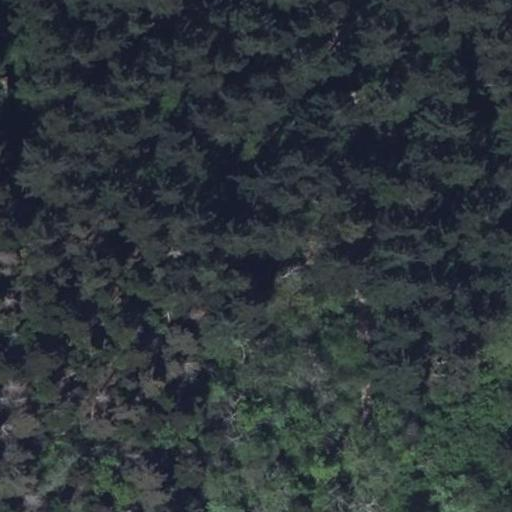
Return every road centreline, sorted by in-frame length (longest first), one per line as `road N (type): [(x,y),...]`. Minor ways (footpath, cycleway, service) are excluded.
road 1 (track): [(376,511),(326,0)]
road 2 (track): [(511,312),(433,399),(364,511)]
